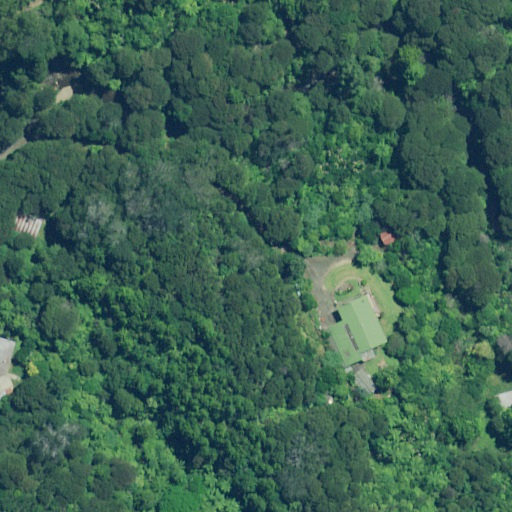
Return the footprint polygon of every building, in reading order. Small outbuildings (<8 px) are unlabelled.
[(42,220),(25,214),(19,234),(36,239),(42,220)] [(405,237),(400,225),(379,234),(385,246),(405,237)] [(377,319),(383,316),(372,293),(366,296),(366,295),(336,310),(337,310),(336,311),(341,321),(328,327),(328,328),(347,368),(363,360),(364,363),(375,357),(371,348),(387,341),(386,340),(387,340),(377,319)] [(17,344),(0,337),(0,378),(8,373),(17,344)] [(377,389),(366,371),(355,377),(367,395),(377,389)] [(511,391),(493,397),(499,413),(511,408),(511,391)]
